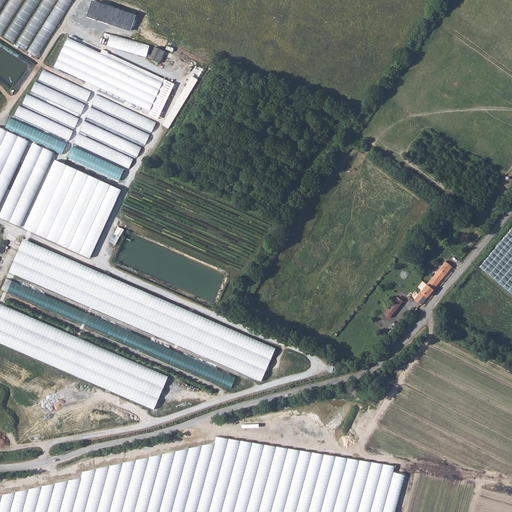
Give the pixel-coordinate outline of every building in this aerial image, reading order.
[(9,0),(0,15),(0,34),(2,36),(24,0),(9,0)] [(26,0),(4,37),(14,43),(41,0),(26,0)] [(44,0),(16,44),(26,51),(57,0),(44,0)] [(107,46),(147,56),(150,44),(111,34),(107,46)] [(53,68),(150,111),(163,82),(67,38),(53,68)] [(149,59),(160,64),(165,52),(154,48),(149,59)] [(91,91),(44,69),(39,80),(86,102),(91,91)] [(170,129),(197,78),(190,75),(164,125),(170,129)] [(35,81),(31,91),(80,115),(85,104),(35,81)] [(74,128),(79,118),(27,94),(22,104),(74,128)] [(157,122),(97,94),(92,105),(151,133),(157,122)] [(19,105),(14,115),(68,141),(73,131),(19,105)] [(150,134),(91,107),(86,117),(145,145),(150,134)] [(66,144),(8,118),(5,125),(63,151),(66,144)] [(85,121),(80,131),(136,157),(141,147),(85,121)] [(135,159),(79,133),(74,143),(130,170),(135,159)] [(0,147),(0,171),(14,141),(5,136),(0,147)] [(0,177),(0,199),(24,145),(16,142),(0,177)] [(36,150),(27,147),(0,205),(0,219),(3,221),(36,150)] [(72,147),(69,154),(125,179),(129,172),(72,147)] [(7,219),(16,222),(46,155),(38,152),(7,219)] [(121,190),(54,159),(23,229),(89,260),(121,190)] [(118,235),(113,243),(116,244),(124,229),(118,226),(115,233),(118,235)] [(511,229),(481,266),(511,292),(511,229)] [(413,300),(421,305),(452,267),(445,261),(421,290),(413,300)] [(397,296),(383,312),(389,317),(403,301),(397,296)] [(73,319),(103,331),(104,329),(99,327),(101,322),(103,322),(104,320),(68,305),(66,308),(75,312),(73,319)] [(394,511),(404,475),(393,472),(395,466),(364,461),(345,458),(216,437),(214,443),(179,451),(83,472),(81,478),(60,482),(51,484),(0,495),(0,511),(394,511)]
